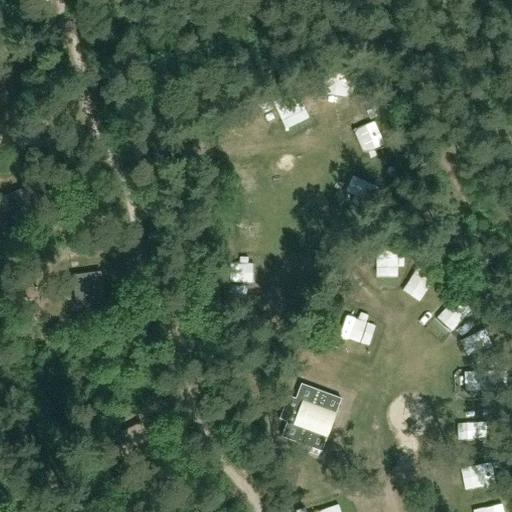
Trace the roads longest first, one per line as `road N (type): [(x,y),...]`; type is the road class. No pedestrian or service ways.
road 1 (track): [(96,139),(171,344),(258,511)]
road 2 (track): [(268,136),(217,129),(96,139)]
road 3 (track): [(96,139),(64,0)]
